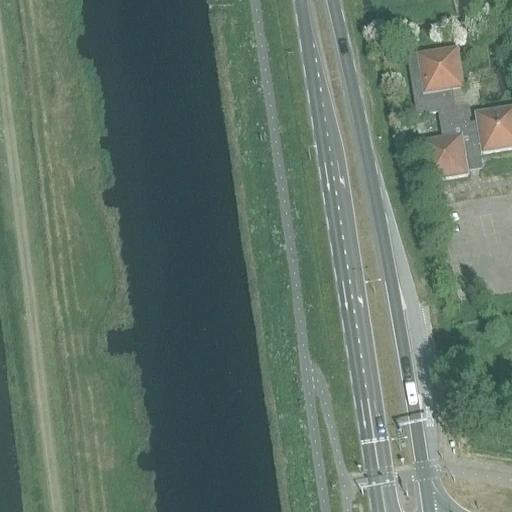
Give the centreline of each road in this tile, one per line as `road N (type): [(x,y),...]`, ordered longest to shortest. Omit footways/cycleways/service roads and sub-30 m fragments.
road 1 (primary): [(427,511),(373,181),(331,0)]
road 2 (primary): [(307,0),(379,511)]
